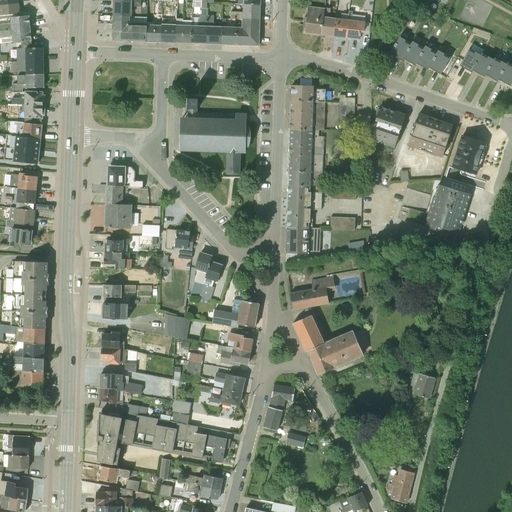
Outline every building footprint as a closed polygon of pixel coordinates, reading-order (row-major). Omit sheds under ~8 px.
[(206,44),(207,16),(207,0),(201,0),(201,15),(200,15),(200,19),(192,18),(190,43),(206,44)] [(113,1),(114,16),(131,16),(131,7),(141,7),(141,2),(113,1)] [(0,16),(20,14),(19,4),(0,6),(0,16)] [(260,20),(261,5),(243,5),(243,12),(231,12),(231,19),(242,19),(260,20)] [(306,29),(305,33),(321,35),(324,9),(308,7),(307,18),(304,17),(303,28),(306,29)] [(321,35),(334,37),(336,19),(329,18),(330,10),(324,9),(321,35)] [(345,38),(360,40),(361,33),(364,33),(365,17),(352,15),(352,12),(349,11),(348,15),(345,38)] [(336,17),(334,37),(345,38),(348,15),(341,14),(341,17),(336,17)] [(0,24),(0,32),(31,29),(30,16),(10,18),(10,23),(0,24)] [(130,41),(131,16),(114,16),(113,37),(116,41),(130,41)] [(131,16),(130,41),(146,42),(147,17),(131,16)] [(214,27),(214,16),(207,16),(206,44),(221,44),(222,27),(214,27)] [(177,19),(162,19),(161,42),(176,43),(177,19)] [(183,19),(177,19),(176,43),(190,43),(191,21),(183,21),(183,19)] [(242,20),(241,28),(259,29),(260,20),(242,19),(242,20)] [(161,23),(147,23),(146,42),(161,42),(161,23)] [(222,27),(221,44),(234,45),(235,28),(222,27)] [(259,46),(259,29),(241,28),(235,28),(234,45),(259,46)] [(475,35),(488,40),(490,35),(473,28),(471,33),(475,34),(475,35)] [(31,29),(0,32),(0,44),(32,41),(31,29)] [(402,60),(403,59),(410,46),(404,43),(406,41),(399,37),(390,54),(394,56),(394,55),(402,60)] [(414,65),(415,63),(423,50),(417,47),(418,45),(412,42),(410,46),(403,59),(414,65)] [(427,70),(428,68),(435,55),(430,52),(431,50),(425,46),(423,50),(415,63),(427,70)] [(43,61),(43,48),(32,48),(22,49),(17,49),(17,61),(43,61)] [(471,73),(472,71),(481,56),(469,49),(459,66),(471,73)] [(438,51),(435,55),(428,68),(440,75),(449,59),(443,56),(444,54),(438,51)] [(484,77),(485,75),(494,60),(488,57),(486,59),(481,56),(472,71),(484,77)] [(499,80),(499,78),(507,65),(500,61),(499,63),(494,60),(485,75),(497,82),(498,79),(499,80)] [(18,76),(43,75),(43,61),(17,61),(11,62),(11,72),(18,72),(18,76)] [(511,67),(507,65),(499,78),(506,82),(506,83),(510,86),(511,82),(511,67)] [(44,88),(43,75),(18,76),(18,84),(13,84),(13,93),(23,92),(23,89),(44,88)] [(188,81),(188,93),(199,93),(199,81),(188,81)] [(291,101),(325,103),(325,101),(328,101),(328,92),(325,92),(325,90),(313,89),(313,86),(292,85),(291,92),(291,101)] [(45,102),(46,95),(44,95),(44,92),(25,91),(24,97),(22,97),(21,98),(12,99),(11,105),(43,106),(43,103),(45,102)] [(339,105),(355,106),(355,98),(345,98),(345,95),(339,95),(339,105)] [(188,119),(187,119),(187,132),(181,132),(181,137),(187,137),(186,150),(227,152),(226,174),(239,174),(240,152),(245,152),(245,146),(249,146),(249,127),(246,127),(246,115),(198,113),(198,99),(188,99),(187,111),(189,111),(188,119)] [(324,131),(325,103),(291,101),(291,110),(293,110),(293,115),(291,115),(290,130),(324,131)] [(43,106),(11,105),(11,112),(22,112),(22,113),(22,118),(22,123),(41,125),(42,119),(43,119),(43,116),(45,116),(45,109),(43,109),(43,106)] [(347,106),(339,105),(338,117),(347,117),(347,106)] [(376,139),(375,142),(394,148),(406,115),(382,106),(380,110),(377,109),(375,115),(377,116),(375,121),(378,122),(376,127),(378,127),(374,138),(376,139)] [(453,125),(418,113),(407,146),(442,158),(453,125)] [(41,125),(7,121),(6,125),(17,126),(16,136),(40,138),(41,132),(43,130),(43,128),(41,126),(41,125)] [(319,136),(319,131),(290,130),(289,146),(289,153),(289,171),(288,185),(322,187),(322,173),(324,137),(319,136)] [(40,138),(7,135),(4,159),(13,160),(13,161),(37,164),(40,138)] [(482,152),(485,142),(462,135),(452,167),(475,175),(478,165),(477,164),(481,152),(482,152)] [(108,185),(129,187),(130,171),(125,171),(125,167),(111,166),(108,169),(108,185)] [(400,181),(408,181),(407,171),(400,171),(400,181)] [(36,189),(37,188),(37,182),(37,177),(27,175),(27,174),(19,173),(19,175),(11,174),(11,175),(5,174),(4,187),(36,190),(36,189)] [(438,184),(424,226),(435,230),(436,226),(448,230),(455,229),(459,218),(462,219),(468,201),(469,194),(438,184)] [(108,185),(106,205),(125,205),(125,195),(128,195),(128,189),(129,188),(129,187),(108,185)] [(321,210),(322,187),(288,185),(287,208),(287,215),(287,227),(312,228),(313,216),(310,215),(310,210),(321,210)] [(36,190),(4,187),(3,193),(17,195),(16,208),(34,210),(36,190)] [(332,187),(331,199),(355,200),(356,188),(332,187)] [(105,226),(105,228),(131,229),(131,226),(138,226),(139,214),(132,213),(132,208),(146,208),(146,206),(125,205),(106,205),(105,205),(104,226),(105,226)] [(7,220),(6,227),(33,230),(35,210),(16,208),(10,208),(10,211),(9,211),(8,220),(7,220)] [(355,218),(330,217),(330,229),(355,230),(355,218)] [(152,225),(142,225),(142,236),(159,237),(159,220),(152,219),(152,225)] [(287,227),(286,253),(308,253),(308,252),(320,252),(320,229),(312,228),(287,227)] [(32,247),(34,231),(11,228),(9,238),(10,239),(10,244),(10,246),(21,247),(21,246),(32,247)] [(186,231),(177,230),(176,248),(180,248),(180,250),(179,250),(179,259),(191,260),(194,235),(185,234),(186,231)] [(448,236),(449,248),(474,243),(472,232),(448,236)] [(419,235),(387,240),(388,245),(420,240),(419,235)] [(129,245),(130,238),(123,238),(122,240),(107,239),(106,243),(105,252),(127,253),(128,245),(129,245)] [(364,241),(347,244),(348,252),(365,250),(364,241)] [(212,255),(200,251),(194,269),(197,270),(193,282),(194,282),(190,294),(199,296),(211,261),(211,260),(212,255)] [(129,253),(105,252),(105,258),(108,258),(108,264),(115,264),(115,269),(131,269),(132,259),(129,259),(129,253)] [(168,256),(160,255),(159,267),(172,268),(172,262),(168,262),(168,256)] [(217,282),(223,265),(211,260),(211,261),(199,296),(210,299),(211,298),(214,288),(214,287),(212,287),(214,281),(217,282)] [(13,261),(12,294),(47,295),(48,263),(13,261)] [(327,291),(335,290),(332,276),(311,280),(312,290),(290,294),(292,309),(329,303),(327,291)] [(151,291),(152,286),(151,286),(104,285),(104,297),(121,298),(122,292),(135,293),(136,292),(140,292),(140,291),(151,291)] [(46,328),(47,295),(12,294),(11,325),(46,328)] [(199,296),(197,302),(207,305),(209,298),(199,296)] [(215,309),(212,323),(238,327),(238,325),(254,327),(259,303),(234,299),(231,313),(215,309)] [(128,304),(103,303),(102,317),(109,317),(109,319),(128,319),(128,304)] [(177,317),(165,314),(164,335),(175,338),(177,317)] [(311,315),(292,323),(305,352),(324,343),(311,315)] [(187,339),(189,319),(177,317),(175,338),(186,339),(187,339)] [(16,341),(45,345),(46,328),(11,325),(0,324),(0,339),(3,340),(4,333),(16,335),(16,341)] [(363,354),(352,330),(309,351),(318,373),(363,354)] [(123,332),(103,333),(102,347),(123,349),(124,341),(122,341),(123,332)] [(232,348),(251,352),(253,339),(242,337),(243,335),(229,332),(227,340),(228,341),(227,346),(232,348)] [(2,352),(2,355),(44,358),(45,345),(16,341),(15,346),(17,346),(17,350),(12,350),(12,352),(2,352)] [(220,361),(239,365),(239,364),(248,365),(251,352),(232,348),(225,346),(217,345),(215,359),(220,360),(220,361)] [(123,349),(102,347),(102,360),(110,360),(109,363),(125,364),(125,370),(136,372),(136,364),(124,363),(125,349),(123,349)] [(203,356),(188,352),(186,360),(189,360),(188,361),(202,364),(203,356)] [(14,356),(14,371),(43,372),(44,358),(14,356)] [(186,374),(199,377),(202,364),(188,361),(186,374)] [(180,367),(174,367),(174,376),(173,376),(172,380),(179,381),(180,367)] [(43,372),(14,371),(13,376),(18,377),(17,386),(42,387),(43,372)] [(409,385),(407,391),(429,398),(435,377),(414,371),(410,385),(409,385)] [(226,374),(216,372),(214,381),(215,381),(214,386),(223,388),(241,392),(244,378),(226,374)] [(123,390),(140,394),(142,385),(128,383),(129,376),(122,375),(122,374),(101,373),(101,388),(117,388),(117,390),(123,390)] [(179,381),(172,380),(172,385),(178,386),(178,385),(181,386),(180,387),(186,388),(188,382),(179,381)] [(274,385),(263,427),(277,431),(285,400),(292,401),(295,389),(274,385)] [(117,388),(101,388),(100,400),(110,401),(110,403),(122,404),(123,390),(117,390),(117,388)] [(211,393),(210,401),(230,405),(231,403),(239,405),(240,399),(242,399),(243,395),(241,394),(241,392),(223,388),(221,396),(211,393)] [(191,403),(174,400),(172,411),(173,411),(172,421),(177,422),(187,424),(191,403)] [(128,405),(127,413),(138,415),(138,413),(140,413),(146,413),(147,407),(140,405),(139,406),(128,405)] [(205,444),(214,446),(216,436),(197,433),(197,426),(187,424),(177,422),(175,429),(157,425),(157,419),(138,415),(136,415),(135,421),(105,414),(99,413),(99,422),(98,440),(97,461),(118,465),(120,449),(116,448),(117,442),(132,445),(134,432),(154,436),(151,448),(172,453),(175,440),(177,440),(194,443),(191,456),(202,458),(205,444)] [(12,455),(28,455),(29,436),(8,435),(8,448),(13,448),(12,455)] [(231,439),(216,436),(214,446),(212,461),(222,463),(223,459),(225,448),(229,448),(231,439)] [(8,455),(8,468),(28,469),(28,455),(8,455)] [(160,478),(167,479),(170,460),(162,458),(160,478)] [(136,474),(137,471),(101,465),(98,479),(117,482),(118,476),(129,478),(130,473),(136,474)] [(391,491),(390,498),(395,499),(393,506),(401,509),(403,502),(405,502),(413,473),(399,469),(397,475),(393,474),(391,484),(388,483),(386,489),(391,491)] [(2,472),(0,471),(0,490),(5,491),(4,495),(27,499),(28,488),(15,486),(16,483),(1,480),(2,472)] [(220,489),(222,478),(204,474),(203,478),(185,474),(183,482),(184,482),(220,489)] [(137,491),(139,482),(127,479),(125,489),(137,491)] [(217,499),(220,489),(188,483),(187,490),(194,492),(193,494),(199,495),(199,496),(217,499)] [(172,487),(161,485),(159,495),(170,497),(172,487)] [(106,491),(96,491),(96,506),(132,507),(133,498),(117,497),(117,491),(106,490),(106,491)] [(353,511),(354,511),(367,506),(361,491),(328,506),(330,511),(353,511)] [(148,502),(149,494),(139,492),(138,501),(148,502)] [(0,501),(1,501),(1,507),(25,511),(25,509),(28,508),(26,506),(27,499),(4,495),(0,494),(0,501)] [(173,511),(167,511),(201,511),(202,509),(182,504),(183,501),(176,499),(173,511)] [(294,511),(296,506),(273,502),(271,511),(277,511),(294,511)]
